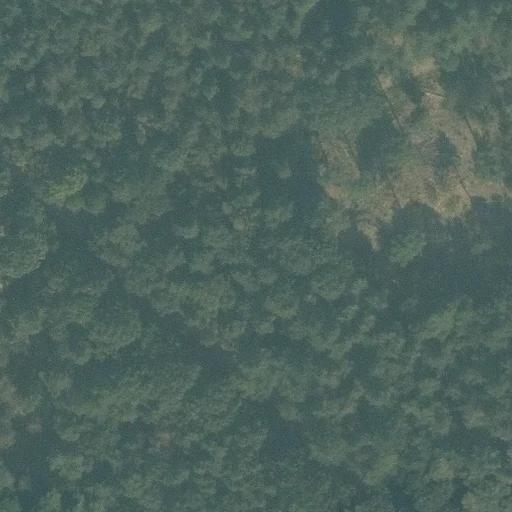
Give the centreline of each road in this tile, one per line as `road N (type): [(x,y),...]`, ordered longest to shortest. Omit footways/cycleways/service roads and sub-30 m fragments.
road 1 (track): [(83,238),(511,45)]
road 2 (track): [(83,238),(386,511)]
